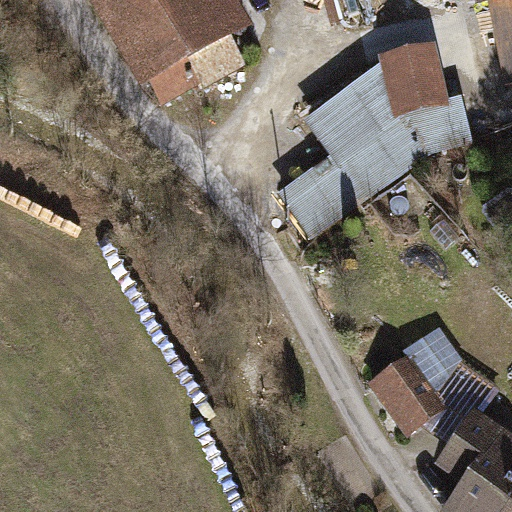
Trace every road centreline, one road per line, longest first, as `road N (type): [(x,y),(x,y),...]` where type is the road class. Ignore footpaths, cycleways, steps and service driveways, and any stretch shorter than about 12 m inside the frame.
road 1 (track): [(53,0),(135,120),(228,204),(366,456),(408,511)]
road 2 (track): [(228,204),(278,85),(354,48),(455,30),(483,90)]
